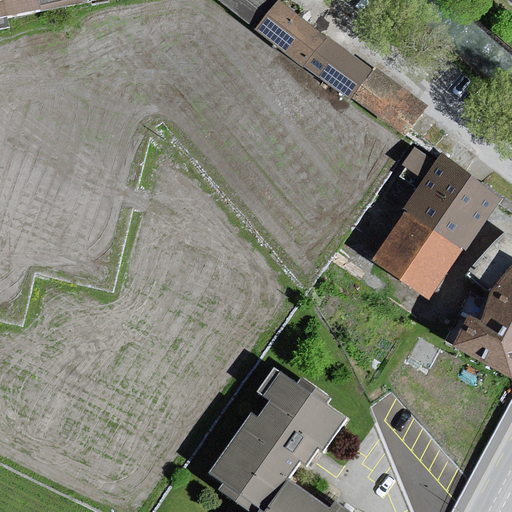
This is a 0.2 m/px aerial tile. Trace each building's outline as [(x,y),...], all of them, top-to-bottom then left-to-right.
[(0,0),(0,15),(41,8),(39,0),(0,0)] [(219,0),(257,28),(277,0),(219,0)] [(277,0),(257,28),(352,99),(374,69),(327,34),(280,0),(277,0)] [(405,139),(428,110),(374,69),(352,99),(405,139)] [(410,142),(404,172),(426,177),(433,147),(410,142)] [(375,259),(427,293),(459,245),(464,248),(498,196),(470,178),(441,159),(407,211),(375,259)] [(511,237),(504,232),(472,269),(494,288),(481,322),(469,315),(455,344),(510,372),(511,368),(511,237)] [(209,472),(264,511),(287,479),(302,458),(306,461),(310,455),(318,443),(323,446),(344,418),(323,403),(327,397),(303,380),(298,386),(281,373),(265,395),(273,400),(259,420),(251,414),(209,472)] [(320,502),(287,479),(264,511),(263,511),(348,511),(337,504),(332,511),(320,502)]
